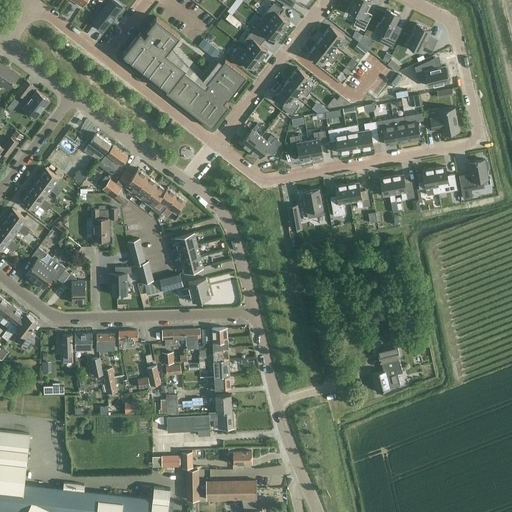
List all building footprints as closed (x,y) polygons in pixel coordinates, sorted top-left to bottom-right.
[(115,17),(114,17),(122,7),(113,0),(108,0),(92,21),(92,22),(93,20),(104,28),(103,30),(111,21),(112,21),(111,20),(114,17),(115,17)] [(130,9),(138,0),(131,0),(127,5),(130,9)] [(370,0),(351,0),(347,9),(359,15),(354,24),(364,29),(371,14),(366,11),(371,0),(370,0)] [(274,1),(263,15),(268,20),(282,31),(290,21),(280,14),(283,9),(274,1)] [(393,11),(387,8),(380,22),(378,22),(376,27),(377,28),(376,30),(382,33),(378,41),(392,47),(400,31),(394,28),(395,24),(400,15),(399,14),(399,13),(394,10),(393,11)] [(169,48),(170,46),(180,34),(156,16),(151,23),(154,25),(151,30),(147,27),(147,28),(148,30),(144,35),(140,31),(123,53),(142,68),(168,88),(166,91),(167,92),(170,88),(174,92),(171,95),(178,100),(181,97),(185,100),(182,104),(189,109),(192,106),(196,109),(194,113),(201,118),(203,114),(208,118),(205,121),(212,127),(229,105),(224,101),(227,98),(228,99),(229,98),(226,95),(229,91),(233,94),(238,87),(234,84),(238,80),(241,82),(247,76),(225,59),(221,63),(222,63),(207,82),(207,81),(207,82),(209,84),(206,87),(184,70),(186,67),(185,67),(166,52),(169,48)] [(255,25),(252,30),(264,39),(267,34),(275,40),(282,31),(268,20),(264,25),(259,20),(255,25)] [(416,23),(406,44),(420,51),(422,49),(430,53),(437,40),(428,35),(431,30),(416,23)] [(330,25),(322,34),(337,45),(341,40),(346,45),(350,41),(330,25)] [(248,34),(244,39),(250,43),(246,48),(260,59),(268,50),(260,44),(264,39),(252,30),(248,34)] [(322,34),(315,43),(335,59),(339,55),(333,50),(337,45),(322,34)] [(358,41),(354,47),(364,54),(368,48),(358,41)] [(315,43),(308,53),(322,64),(326,59),(332,63),(335,59),(315,43)] [(241,44),(229,58),(239,66),(243,60),(253,68),(260,59),(246,48),(241,44)] [(385,51),(382,58),(387,60),(390,54),(385,51)] [(436,67),(434,57),(414,66),(418,80),(426,78),(428,86),(449,81),(445,65),(441,66),(436,67)] [(0,81),(9,88),(19,75),(9,67),(8,68),(0,62),(0,81)] [(297,67),(290,76),(310,91),(313,87),(307,83),(311,78),(297,67)] [(290,76),(283,85),(297,96),(301,91),(306,96),(310,91),(290,76)] [(26,80),(17,92),(24,97),(33,85),(26,80)] [(283,85),(276,94),(285,102),(282,107),(292,115),(299,105),(293,101),(297,96),(283,85)] [(36,90),(23,107),(35,117),(49,99),(36,90)] [(443,133),(459,131),(454,107),(438,110),(440,116),(430,117),(432,129),(442,128),(443,133)] [(422,112),(404,115),(409,139),(420,137),(418,126),(424,125),(422,112)] [(404,115),(393,117),(397,141),(409,139),(404,115)] [(393,117),(375,120),(378,133),(384,132),(386,144),(397,141),(393,117)] [(365,129),(359,130),(362,148),(373,146),(372,138),(378,137),(378,133),(375,120),(364,122),(365,129)] [(256,122),(241,142),(250,150),(261,135),(256,131),(261,126),(256,122)] [(357,123),(346,126),(350,150),(362,148),(359,130),(357,123)] [(346,126),(328,129),(330,141),(336,139),(338,152),(350,150),(346,126)] [(16,129),(13,133),(21,138),(23,135),(16,129)] [(314,138),(308,139),(311,157),(323,155),(321,142),(327,141),(324,129),(313,131),(314,138)] [(111,144),(96,133),(84,149),(92,155),(94,152),(101,157),(111,144)] [(261,135),(250,150),(259,157),(265,149),(272,155),(281,142),(275,137),(270,134),(266,139),(261,135)] [(301,134),(289,136),(291,148),(297,146),(300,159),(311,157),(308,139),(302,141),(301,134)] [(0,144),(0,154),(2,152),(7,156),(17,142),(10,137),(3,147),(0,144)] [(113,145),(107,153),(112,157),(110,160),(111,161),(109,163),(117,169),(121,163),(122,164),(127,156),(113,145)] [(61,164),(68,154),(57,147),(51,157),(61,164)] [(485,160),(484,159),(473,161),(469,161),(469,164),(471,173),(460,175),(464,198),(472,197),(470,188),(483,186),(482,179),(488,178),(488,177),(486,168),(488,168),(487,160),(485,160)] [(447,174),(446,165),(434,168),(438,192),(457,189),(454,173),(447,174)] [(45,167),(39,175),(60,191),(63,187),(56,182),(60,178),(45,167)] [(57,167),(55,171),(61,176),(64,172),(57,167)] [(135,190),(147,175),(138,167),(126,183),(135,190)] [(438,192),(434,168),(422,170),(424,180),(425,187),(432,186),(433,193),(438,192)] [(79,169),(73,177),(80,182),(86,174),(79,169)] [(406,191),(404,182),(403,173),(391,175),(394,193),(401,192),(402,199),(414,197),(413,190),(406,191)] [(60,191),(39,175),(33,183),(48,194),(51,189),(57,194),(60,191)] [(103,188),(110,178),(106,175),(98,185),(103,188)] [(145,197),(157,182),(147,175),(135,190),(145,197)] [(391,175),(380,177),(383,195),(389,194),(391,201),(393,212),(398,211),(397,209),(396,203),(396,200),(394,193),(391,175)] [(108,192),(116,182),(110,178),(103,188),(108,192)] [(358,181),(347,183),(350,201),(356,200),(358,207),(363,206),(370,205),(368,198),(362,199),(358,181)] [(121,186),(116,182),(108,192),(114,196),(121,186)] [(166,189),(166,188),(157,182),(145,197),(154,204),(166,189)] [(45,198),(48,194),(33,183),(27,190),(48,206),(51,203),(45,198)] [(337,194),(330,195),(333,215),(346,213),(344,202),(350,201),(347,183),(335,185),(337,194)] [(167,205),(177,193),(167,186),(166,188),(166,189),(154,204),(159,208),(163,202),(167,205)] [(319,188),(303,191),(308,217),(323,215),(319,188)] [(48,206),(27,190),(21,199),(36,210),(39,205),(46,210),(48,206)] [(186,200),(177,193),(167,205),(163,211),(168,215),(172,209),(176,212),(186,200)] [(297,204),(287,206),(290,224),(300,222),(297,204)] [(12,207),(6,216),(27,231),(30,228),(23,223),(27,218),(12,207)] [(92,218),(94,218),(94,239),(109,239),(109,218),(118,218),(118,207),(111,208),(111,209),(99,209),(99,208),(92,208),(92,218)] [(27,231),(6,216),(0,223),(15,234),(18,230),(25,235),(27,231)] [(12,239),(15,234),(0,223),(0,235),(15,247),(18,244),(12,239)] [(175,237),(178,248),(197,243),(194,232),(175,237)] [(15,247),(0,235),(0,248),(3,250),(6,246),(13,251),(15,247)] [(142,249),(141,243),(135,244),(129,246),(130,252),(142,249)] [(200,255),(197,243),(178,248),(181,260),(200,255)] [(34,280),(47,263),(52,257),(38,246),(30,257),(35,261),(25,274),(34,280)] [(144,255),(142,249),(130,252),(132,258),(144,255)] [(145,261),(144,255),(132,258),(134,264),(136,264),(136,263),(145,261)] [(203,266),(200,255),(181,260),(184,271),(203,266)] [(57,278),(64,269),(66,267),(52,257),(47,263),(34,280),(43,287),(52,274),(57,278)] [(148,260),(145,261),(136,263),(136,264),(138,270),(150,267),(148,260)] [(109,280),(111,280),(111,294),(127,293),(126,272),(131,272),(131,265),(115,266),(115,272),(108,273),(109,280)] [(152,273),(150,267),(138,270),(140,276),(152,273)] [(84,279),(76,280),(76,276),(71,272),(70,273),(64,269),(57,278),(62,282),(62,283),(67,287),(68,286),(72,286),(72,302),(85,301),(84,279)] [(153,279),(152,273),(140,276),(141,282),(153,279)] [(159,280),(145,283),(147,293),(151,292),(182,284),(179,273),(176,274),(160,278),(159,278),(159,280)] [(188,286),(181,288),(183,294),(190,292),(192,301),(211,296),(206,277),(187,282),(188,286)] [(0,312),(4,315),(12,305),(0,295),(0,312)] [(26,315),(25,315),(12,305),(4,315),(13,322),(11,325),(9,324),(1,335),(7,339),(16,328),(17,326),(26,315)] [(27,313),(25,315),(26,315),(17,326),(16,328),(22,332),(17,339),(27,346),(35,335),(30,331),(37,321),(27,313)] [(227,336),(227,327),(212,328),(212,341),(222,341),(222,337),(227,336)] [(186,345),(185,328),(163,329),(163,338),(165,338),(165,346),(180,345),(181,345),(185,345),(186,345)] [(200,328),(185,328),(186,345),(186,348),(195,347),(195,337),(198,337),(200,337),(200,328)] [(137,329),(118,330),(119,339),(119,348),(126,347),(126,346),(134,346),(134,339),(137,339),(137,329)] [(75,348),(92,348),(91,332),(75,333),(75,348)] [(114,332),(96,332),(96,348),(114,348),(114,332)] [(63,362),(73,361),(73,354),(72,333),(62,334),(63,354),(63,362)] [(228,348),(227,336),(222,337),(222,341),(212,341),(213,348),(228,348)] [(397,386),(394,374),(403,372),(400,358),(401,358),(398,346),(378,351),(381,362),(382,362),(384,370),(373,373),(377,391),(397,386)] [(229,359),(228,348),(213,348),(213,355),(199,355),(199,360),(205,360),(229,359)] [(173,352),(162,352),(164,362),(173,362),(173,352)] [(103,374),(99,356),(90,358),(94,376),(103,374)] [(230,375),(229,359),(213,360),(214,376),(230,375)] [(167,374),(181,372),(180,363),(166,365),(167,374)] [(156,364),(147,366),(151,384),(160,382),(156,364)] [(102,368),(104,378),(114,376),(112,367),(102,368)] [(230,387),(230,375),(214,376),(215,383),(210,383),(211,388),(230,387)] [(116,389),(114,376),(104,378),(107,391),(116,389)] [(138,379),(140,387),(150,385),(148,377),(138,379)] [(59,386),(59,382),(52,382),(52,385),(43,385),(44,393),(64,393),(64,386),(59,386)] [(178,393),(166,393),(166,413),(178,413),(178,393)] [(215,394),(215,411),(232,410),(231,394),(215,394)] [(137,401),(125,401),(125,411),(137,411),(137,401)] [(232,427),(232,410),(215,411),(208,412),(208,414),(167,416),(167,431),(210,429),(209,418),(214,418),(215,423),(215,428),(218,428),(232,427)] [(0,510),(13,511),(171,511),(173,499),(172,499),(169,498),(170,488),(154,486),(153,497),(84,489),(84,484),(64,482),(63,487),(24,482),(30,433),(0,429),(0,510)] [(228,463),(233,463),(251,463),(251,450),(233,451),(230,451),(228,451),(228,463)] [(192,451),(182,452),(182,467),(193,467),(192,451)] [(180,465),(180,454),(161,455),(162,466),(180,465)] [(161,455),(152,455),(153,466),(162,466),(161,455)] [(198,499),(197,469),(185,469),(186,499),(198,499)] [(230,480),(206,480),(206,499),(241,498),(244,511),(245,511),(258,509),(255,498),(256,498),(255,480),(230,480)]
